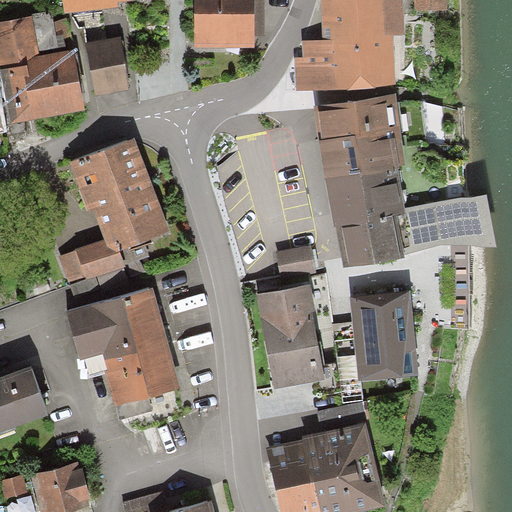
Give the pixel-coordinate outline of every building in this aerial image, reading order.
[(63,0),(65,14),(118,8),(118,4),(151,0),(63,0)] [(198,0),(198,45),(254,46),(255,0),(198,0)] [(297,62),(298,91),(388,87),(386,34),(400,33),(398,0),(326,0),(328,43),(304,44),(304,62),(297,62)] [(413,0),(414,10),(446,9),(445,0),(413,0)] [(0,67),(1,72),(28,67),(41,57),(66,53),(63,35),(56,37),(52,14),(0,23),(0,67)] [(88,45),(97,96),(129,91),(120,39),(88,45)] [(1,72),(10,126),(86,112),(79,75),(75,51),(66,53),(41,57),(28,67),(1,72)] [(358,105),(314,111),(319,143),(325,182),(399,171),(406,169),(395,99),(358,105)] [(76,250),(85,274),(86,278),(121,266),(124,265),(119,252),(149,242),(147,238),(168,231),(135,140),(69,163),(86,211),(92,209),(103,241),(76,250)] [(407,210),(399,171),(325,182),(342,268),(405,260),(404,254),(443,246),(498,249),(487,199),(407,210)] [(277,254),(282,280),(316,273),(311,247),(277,254)] [(85,274),(76,250),(60,256),(68,280),(85,274)] [(127,283),(121,266),(86,278),(69,283),(75,300),(127,283)] [(150,289),(66,314),(80,361),(103,355),(118,406),(179,388),(165,340),(150,289)] [(259,298),(276,391),(316,384),(319,399),(342,394),(337,363),(324,366),(310,289),(259,298)] [(410,295),(351,300),(359,383),(418,377),(415,343),(410,295)] [(105,366),(87,368),(89,382),(107,380),(105,366)] [(0,379),(0,434),(50,416),(33,368),(0,379)] [(318,413),(323,436),(368,426),(362,403),(318,413)] [(268,447),(281,511),(363,511),(386,507),(368,426),(323,436),(303,440),(268,447)] [(34,476),(42,511),(73,511),(91,508),(79,464),(34,476)] [(24,477),(1,483),(5,499),(28,493),(24,477)] [(122,503),(124,511),(213,511),(211,502),(177,511),(152,511),(147,496),(122,503)]
